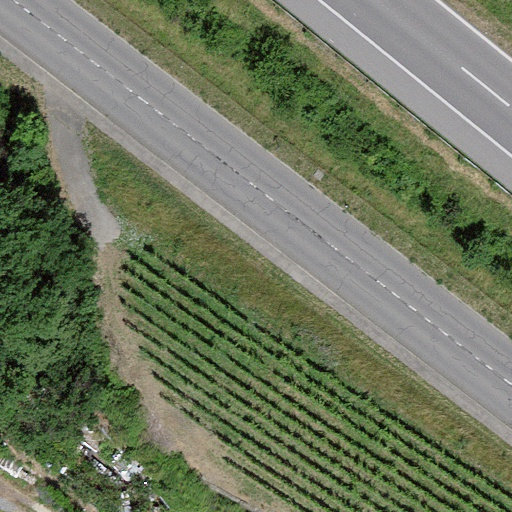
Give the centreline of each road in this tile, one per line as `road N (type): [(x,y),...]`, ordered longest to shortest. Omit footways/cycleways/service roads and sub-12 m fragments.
road 1 (tertiary): [(511,383),(14,0)]
road 2 (motorway): [(375,0),(511,110)]
